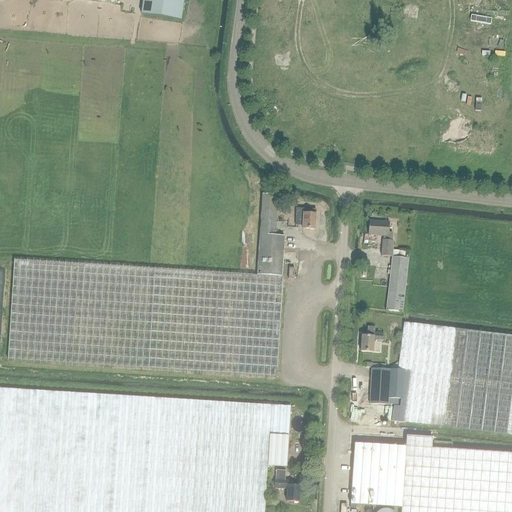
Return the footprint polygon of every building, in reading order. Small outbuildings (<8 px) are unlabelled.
[(143,0),(141,15),(181,21),(183,0),(143,0)] [(475,14),(474,19),(492,23),(493,18),(475,14)] [(285,237),(275,236),(278,196),(262,195),(257,276),(134,268),(14,260),(8,360),(277,377),(283,277),(282,277),(285,237)] [(302,230),(315,231),(316,210),(296,209),(295,226),(302,226),(302,230)] [(383,241),(382,241),(381,257),(392,257),(393,241),(392,241),(393,233),(389,233),(389,223),(369,222),(368,236),(383,237),(383,241)] [(409,253),(393,251),(392,258),(386,311),(402,313),(408,259),(409,259),(409,253)] [(398,371),(371,370),(369,405),(388,406),(388,405),(398,405),(398,399),(401,400),(400,407),(393,407),(391,422),(511,436),(511,336),(403,323),(398,371)] [(374,341),(383,341),(383,333),(375,333),(375,328),(367,327),(367,337),(361,337),(360,352),(373,353),(374,341)] [(287,467),(290,407),(0,389),(0,511),(264,511),(267,466),(287,467)] [(432,448),(432,439),(406,437),(405,448),(354,445),(350,505),(401,509),(428,510),(432,448)] [(511,511),(511,453),(432,448),(428,510),(401,509),(400,511),(511,511)] [(287,490),(286,502),(299,503),(300,487),(288,486),(288,482),(285,481),(285,472),(276,472),(275,489),(287,490)]
